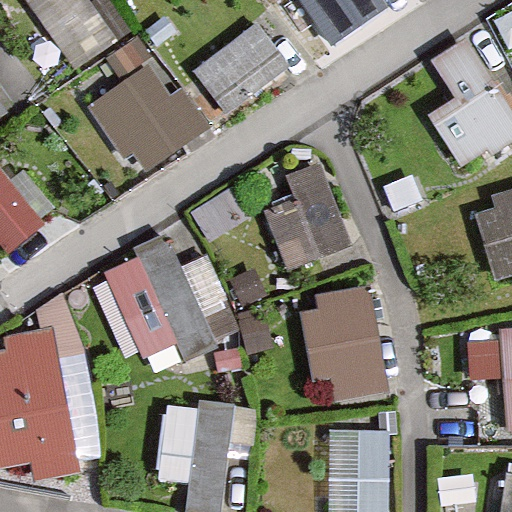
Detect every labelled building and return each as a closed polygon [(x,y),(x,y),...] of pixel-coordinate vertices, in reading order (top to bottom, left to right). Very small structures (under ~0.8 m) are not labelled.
[(80,0),(22,0),(69,69),(109,43),(80,0)] [(388,6),(383,0),(301,0),(334,44),(388,6)] [(252,22),(188,73),(224,120),(289,73),(252,22)] [(511,139),(511,125),(460,46),(424,69),(447,103),(422,119),(458,174),(511,139)] [(190,143),(138,73),(82,114),(133,184),(190,143)] [(313,169),(257,191),(287,270),(343,249),(313,169)] [(3,186),(0,182),(0,259),(52,214),(16,174),(3,186)] [(228,186),(197,201),(210,229),(242,214),(228,186)] [(511,198),(468,214),(494,291),(511,284),(511,198)] [(169,246),(103,275),(144,365),(210,335),(169,246)] [(372,296),(305,307),(321,404),(388,393),(372,296)] [(511,332),(495,333),(502,434),(511,433),(511,332)] [(45,344),(0,354),(0,473),(71,457),(45,344)] [(222,511),(234,411),(172,404),(160,510),(176,511),(222,511)] [(388,511),(388,435),(330,435),(329,511),(388,511)] [(511,511),(511,479),(506,479),(501,511),(511,511)]
